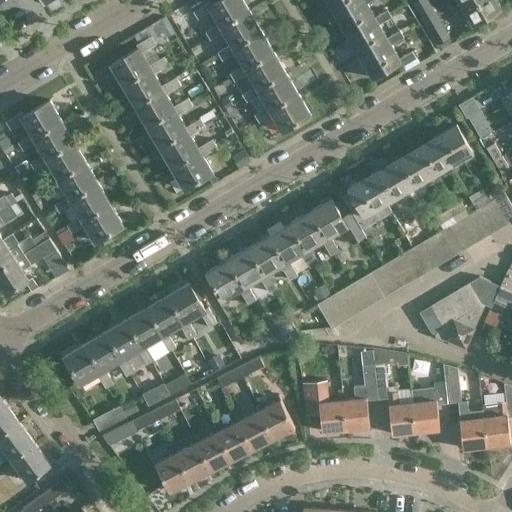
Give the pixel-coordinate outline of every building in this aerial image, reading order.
[(213,10),(220,22),(248,6),(245,0),(217,0),(211,4),(210,1),(194,10),(199,18),(213,10)] [(327,0),(339,19),(368,2),(371,0),(327,0)] [(502,8),(497,0),(463,0),(460,2),(474,25),(502,8)] [(368,2),(339,19),(352,40),(381,23),(392,16),(388,9),(377,16),(368,2)] [(225,30),(232,42),(260,26),(248,6),(220,22),(206,30),(211,39),(225,30)] [(420,12),(426,22),(437,16),(431,6),(420,12)] [(449,37),(437,16),(426,22),(439,43),(449,37)] [(381,23),(352,40),(364,61),(393,44),(404,37),(400,30),(389,37),(381,23)] [(244,64),(273,48),(260,26),(219,51),(224,60),(238,51),(244,64)] [(139,46),(111,63),(122,80),(151,64),(143,51),(157,43),(152,35),(137,44),(139,46)] [(401,57),(393,44),(364,61),(374,77),(401,61),(404,65),(417,58),(412,50),(401,57)] [(256,85),(285,68),(273,48),(244,64),(231,72),(235,80),(249,72),(256,85)] [(169,64),(164,56),(151,64),(122,80),(134,101),(163,84),(155,72),(169,64)] [(269,105),(297,89),(285,68),(256,85),(243,93),(247,101),(261,93),(269,105)] [(176,76),(163,84),(134,101),(146,122),(175,105),(168,93),(181,85),(176,76)] [(283,131),(312,114),(297,89),(269,105),(255,113),(259,122),(273,114),(283,131)] [(188,97),(175,105),(146,122),(158,142),(187,126),(180,113),(193,105),(188,97)] [(33,133),(61,116),(51,98),(24,114),(22,111),(6,121),(11,128),(25,120),(33,133)] [(469,116),(481,137),(492,131),(479,110),(469,116)] [(45,154),(73,137),(61,116),(33,133),(18,141),(23,149),(37,141),(45,154)] [(201,118),(187,126),(158,142),(171,163),(199,146),(192,134),(206,126),(201,118)] [(435,136),(451,164),(473,151),(457,123),(435,136)] [(13,147),(2,128),(0,128),(0,141),(6,151),(13,147)] [(414,148),(430,176),(451,164),(435,136),(414,148)] [(50,162),(57,174),(85,157),(73,137),(45,154),(31,162),(35,170),(50,162)] [(213,138),(199,146),(171,163),(185,188),(214,171),(204,154),(217,146),(213,138)] [(494,142),(487,146),(494,159),(502,155),(494,142)] [(392,161),(409,189),(430,176),(414,148),(392,161)] [(244,149),(232,156),(239,167),(250,160),(244,149)] [(509,167),(502,155),(494,159),(502,172),(509,167)] [(69,195),(98,178),(85,157),(57,174),(43,182),(48,191),(62,183),(69,195)] [(27,159),(16,165),(19,172),(31,166),(27,159)] [(370,174),(387,202),(409,189),(392,161),(370,174)] [(351,191),(342,195),(362,228),(392,210),(387,202),(370,174),(349,187),(351,191)] [(81,215),(110,199),(98,178),(69,195),(55,203),(60,211),(74,203),(81,215)] [(482,188),(470,196),(474,204),(487,196),(482,188)] [(511,220),(511,206),(504,192),(495,198),(509,222),(511,220)] [(0,197),(0,211),(11,204),(5,194),(0,197)] [(332,197),(310,209),(327,237),(331,235),(343,228),(351,242),(365,234),(362,228),(354,214),(345,219),(332,197)] [(509,222),(495,198),(484,204),(498,228),(509,222)] [(96,240),(124,223),(110,199),(81,215),(67,224),(72,232),(86,224),(96,240)] [(466,208),(461,201),(449,208),(453,216),(466,208)] [(18,214),(11,204),(0,211),(0,215),(5,223),(18,214)] [(498,228),(484,204),(474,210),(489,234),(498,228)] [(441,223),(453,216),(449,208),(437,215),(441,223)] [(310,209),(290,221),(307,249),(310,247),(322,240),(331,254),(339,249),(331,235),(327,237),(310,209)] [(489,234),(474,210),(463,216),(478,240),(489,234)] [(478,240),(463,216),(453,222),(467,246),(478,240)] [(269,234),(285,262),(289,260),(302,252),(310,267),(319,262),(310,247),(307,249),(290,221),(269,234)] [(467,246),(453,222),(443,228),(457,252),(467,246)] [(423,234),(419,226),(406,234),(410,241),(423,234)] [(457,252),(443,228),(432,234),(447,259),(457,252)] [(37,244),(31,234),(10,248),(4,238),(0,240),(0,269),(50,237),(50,236),(37,244)] [(265,274),(269,272),(281,264),(290,279),(298,274),(289,260),(285,262),(269,234),(250,245),(265,274)] [(447,259),(432,234),(422,241),(437,265),(447,259)] [(57,247),(50,237),(0,269),(0,283),(6,293),(30,279),(23,268),(31,263),(32,263),(57,247)] [(437,265),(422,241),(412,247),(426,271),(437,265)] [(228,258),(245,286),(248,284),(261,276),(270,291),(277,286),(269,272),(265,274),(250,245),(228,258)] [(426,271),(412,247),(401,253),(416,277),(426,271)] [(416,277),(401,253),(391,259),(405,283),(416,277)] [(245,286),(228,258),(207,270),(223,299),(240,288),(249,303),(257,298),(248,284),(245,286)] [(405,283),(391,259),(381,265),(395,289),(405,283)] [(395,289),(381,265),(371,271),(385,295),(395,289)] [(501,285),(511,289),(511,269),(508,268),(501,285)] [(385,295),(371,271),(361,277),(375,301),(385,295)] [(479,275),(469,281),(470,281),(481,301),(486,303),(492,306),(500,285),(479,275)] [(375,301),(361,277),(350,283),(365,307),(375,301)] [(190,280),(172,291),(189,319),(201,312),(210,326),(218,321),(210,307),(207,309),(190,280)] [(481,301),(470,281),(460,287),(471,307),(472,307),(482,311),(484,307),(486,303),(481,301)] [(365,307),(350,283),(340,289),(354,313),(365,307)] [(324,284),(313,291),(319,301),(330,294),(324,284)] [(511,289),(501,285),(496,297),(511,304),(511,289)] [(471,307),(459,287),(450,293),(461,313),(471,307)] [(354,313),(340,289),(330,295),(344,319),(354,313)] [(151,303),(168,331),(180,324),(189,338),(197,333),(189,319),(172,291),(151,303)] [(461,313),(450,293),(440,299),(452,319),(461,313)] [(344,319),(330,295),(318,302),(332,325),(326,326),(331,333),(338,334),(334,326),(334,325),(344,319)] [(452,319),(440,299),(431,304),(444,324),(452,319)] [(151,303),(131,315),(148,343),(160,336),(168,351),(176,346),(168,331),(151,303)] [(444,324),(431,304),(421,311),(432,330),(444,324)] [(472,307),(471,307),(461,313),(432,331),(466,346),(482,311),(472,307)] [(500,314),(490,310),(485,320),(496,325),(500,314)] [(131,315),(110,328),(127,356),(139,348),(147,363),(156,358),(148,343),(131,315)] [(300,333),(292,319),(280,326),(288,340),(300,333)] [(110,328),(89,340),(106,368),(119,360),(127,375),(135,370),(127,356),(110,328)] [(64,355),(81,383),(98,373),(106,387),(114,382),(106,368),(89,340),(64,355)] [(408,353),(374,348),(375,358),(399,358),(399,366),(409,365),(408,353)] [(358,397),(343,399),(345,427),(370,425),(368,399),(379,398),(375,364),(374,351),(364,352),(366,384),(356,385),(358,397)] [(252,372),(265,365),(259,355),(247,361),(252,372)] [(239,379),(252,372),(247,361),(234,368),(239,379)] [(458,366),(444,362),(446,380),(448,402),(459,401),(458,366)] [(385,363),(375,364),(379,398),(389,397),(393,432),(416,430),(412,388),(399,390),(398,386),(389,388),(386,363),(385,363)] [(223,387),(235,380),(230,370),(218,376),(223,387)] [(327,378),(306,380),(309,408),(321,407),(323,430),(345,427),(343,399),(330,400),(327,378)] [(177,380),(166,385),(171,394),(181,389),(177,380)] [(434,386),(412,388),(416,430),(440,428),(438,403),(448,402),(446,380),(434,382),(434,386)] [(165,382),(152,389),(159,401),(171,394),(165,382)] [(167,414),(182,407),(176,396),(162,404),(167,414)] [(295,426),(281,398),(260,409),(275,437),(295,426)] [(0,402),(0,431),(18,419),(4,399),(0,402)] [(133,399),(122,404),(127,415),(138,410),(133,399)] [(464,447),(488,445),(485,416),(484,408),(469,410),(468,400),(459,401),(464,447)] [(508,402),(483,404),(484,408),(485,416),(488,445),(511,442),(508,402)] [(121,404),(93,418),(99,430),(127,416),(121,404)] [(164,416),(159,405),(146,412),(151,422),(164,416)] [(275,437),(260,409),(240,419),(254,447),(275,437)] [(139,429),(151,422),(146,412),(133,418),(139,429)] [(0,431),(0,441),(12,458),(35,441),(18,419),(0,431)] [(254,447),(240,419),(219,430),(233,458),(254,447)] [(233,458),(219,430),(198,441),(212,469),(233,458)] [(29,481),(51,464),(35,441),(12,458),(29,481)] [(212,469),(198,441),(177,451),(191,479),(212,469)] [(191,479),(177,451),(156,462),(171,490),(191,479)] [(68,488),(61,478),(49,488),(56,497),(68,488)] [(56,497),(49,488),(37,497),(43,506),(56,497)] [(35,511),(43,506),(37,497),(24,506),(28,511),(35,511)]
